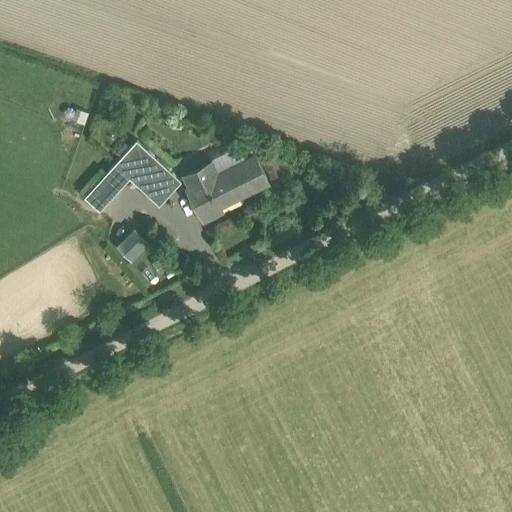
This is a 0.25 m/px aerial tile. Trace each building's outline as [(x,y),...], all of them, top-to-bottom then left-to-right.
[(89,111),(81,108),(78,107),(74,119),(77,120),(85,123),(89,111)] [(160,202),(182,179),(138,139),(116,162),(131,176),(160,202)] [(269,180),(256,154),(219,172),(213,159),(185,172),(191,185),(188,186),(205,219),(223,210),(220,205),(269,180)] [(115,183),(105,174),(87,194),(97,204),(115,183)] [(136,257),(153,239),(136,223),(119,241),(136,257)]
